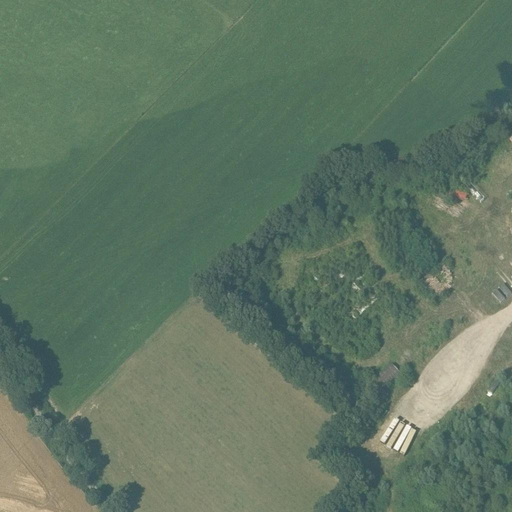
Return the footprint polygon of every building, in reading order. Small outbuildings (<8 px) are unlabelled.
[(494,295),(503,303),(511,293),(511,290),(505,284),(494,295)] [(359,318),(379,300),(372,293),(352,311),(359,318)] [(507,333),(503,340),(511,345),(511,329),(507,327),(504,331),(507,333)] [(511,356),(506,352),(503,356),(511,362),(511,356)] [(471,386),(489,366),(485,362),(467,382),(471,386)] [(379,396),(400,376),(390,364),(368,384),(379,396)]
